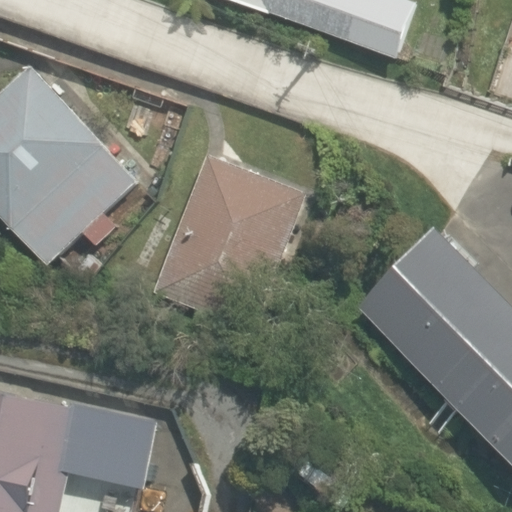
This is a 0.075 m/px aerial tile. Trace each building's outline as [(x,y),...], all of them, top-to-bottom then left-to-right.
[(211,0),(400,67),(422,6),(405,0),(211,0)] [(34,68),(0,98),(0,220),(46,271),(141,186),(34,68)] [(308,192),(203,155),(158,286),(262,323),(308,192)] [(511,306),(440,229),(356,306),(511,475),(511,306)] [(0,396),(0,511),(57,511),(63,479),(141,494),(154,425),(76,410),(0,396)]
